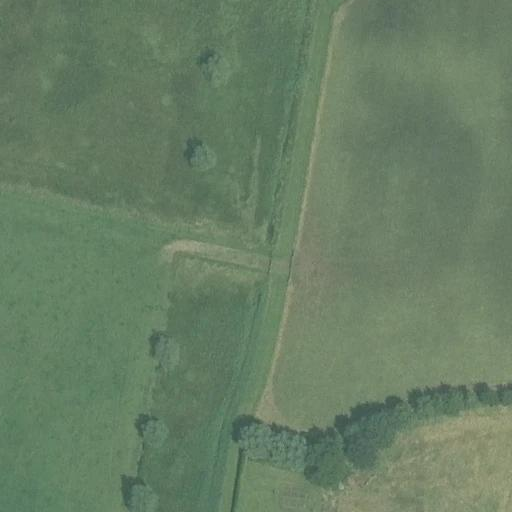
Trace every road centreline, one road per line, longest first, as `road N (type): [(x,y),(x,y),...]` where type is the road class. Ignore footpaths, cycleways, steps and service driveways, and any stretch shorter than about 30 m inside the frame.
road 1 (track): [(241,426),(273,334),(332,0)]
road 2 (track): [(511,393),(429,401),(323,445),(279,444),(241,426)]
